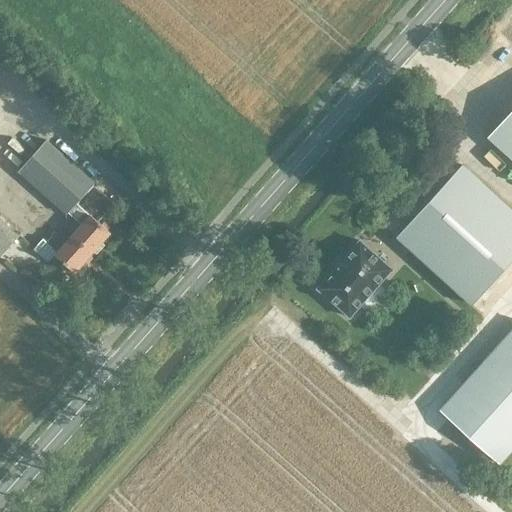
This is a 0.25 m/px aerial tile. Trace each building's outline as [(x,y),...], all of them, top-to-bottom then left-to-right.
[(511,111),(488,139),(511,160),(511,111)] [(95,184),(78,169),(84,162),(66,145),(60,153),(48,141),(20,172),(67,214),(68,213),(82,226),(74,235),(93,252),(94,251),(97,254),(106,244),(102,242),(111,233),(90,214),(89,216),(77,204),(95,184)] [(477,310),(511,272),(511,210),(463,167),(398,239),(477,310)] [(19,236),(0,218),(0,254),(1,256),(19,236)] [(56,254),(65,262),(61,266),(70,273),(73,269),(75,272),(93,252),(74,235),(68,241),(56,233),(48,242),(58,252),(56,254)] [(349,316),(391,269),(359,241),(317,288),(349,316)] [(500,465),(511,451),(511,331),(441,411),(500,465)]
